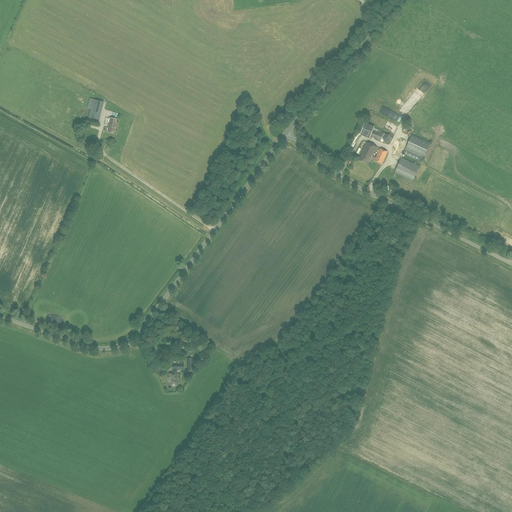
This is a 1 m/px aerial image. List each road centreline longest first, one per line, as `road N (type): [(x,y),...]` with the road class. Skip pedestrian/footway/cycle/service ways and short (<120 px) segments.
road 1 (track): [(227,511),(209,486),(210,472),(288,406),(363,376),(359,349),(327,317),(388,202)]
road 2 (unclassified): [(0,314),(94,347),(128,341),(285,133)]
road 3 (unclassified): [(511,264),(337,176),(285,133)]
road 4 (unclassified): [(285,133),(403,0)]
